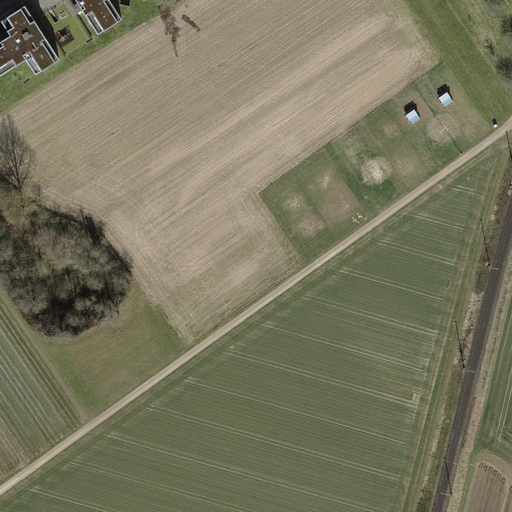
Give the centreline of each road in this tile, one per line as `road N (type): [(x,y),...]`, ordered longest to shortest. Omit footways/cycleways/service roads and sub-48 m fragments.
road 1 (track): [(0,491),(511,123)]
road 2 (track): [(413,511),(511,136)]
